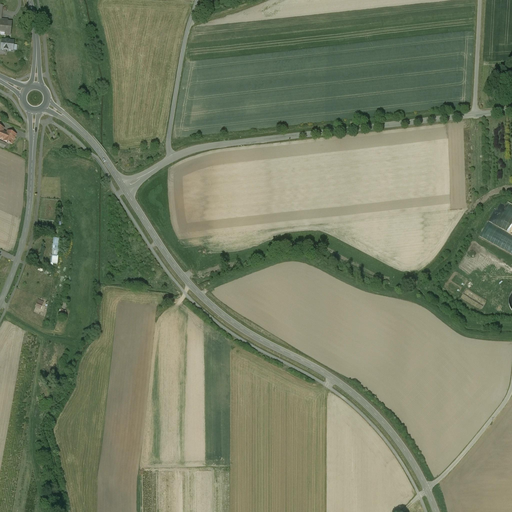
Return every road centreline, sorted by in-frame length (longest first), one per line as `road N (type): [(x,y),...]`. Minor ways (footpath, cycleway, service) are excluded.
road 1 (secondary): [(124,188),(204,299),(342,385),(381,421),(435,511)]
road 2 (unclassified): [(511,110),(208,146),(171,158)]
road 3 (track): [(188,282),(156,327),(140,511)]
road 4 (track): [(41,511),(30,450),(42,343),(2,315)]
road 5 (tertiary): [(0,302),(27,220),(34,110)]
road 6 (unclassified): [(171,158),(168,139),(197,0)]
